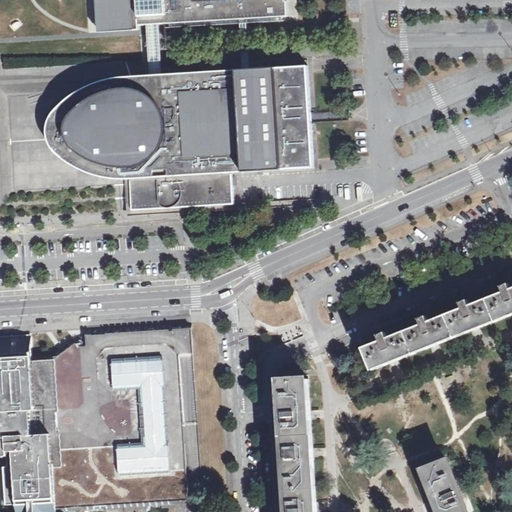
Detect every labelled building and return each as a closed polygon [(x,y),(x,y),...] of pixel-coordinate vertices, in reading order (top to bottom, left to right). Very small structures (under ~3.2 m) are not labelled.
[(99,0),(101,33),(140,30),(140,26),(148,25),(151,25),(160,25),(242,20),(246,20),(247,19),(253,19),(289,17),(287,2),(286,2),(285,0),(99,0)] [(253,19),(246,20),(248,70),(255,70),(253,19)] [(160,25),(151,25),(153,76),(163,75),(160,25)] [(51,118),(49,122),(49,126),(48,129),(48,132),(48,136),(49,139),(50,142),(51,145),(53,148),(55,150),(56,152),(60,156),(62,158),(63,160),(67,163),(76,168),(86,172),(91,174),(95,175),(100,176),(105,178),(110,178),(116,179),(121,180),(126,180),(126,191),(127,206),(133,206),(133,211),(235,204),(233,173),(315,168),(309,67),(255,70),(248,70),(163,75),(153,76),(141,77),(134,77),(123,78),(118,79),(114,80),(108,81),(103,82),(93,85),(88,87),(83,90),(78,92),(74,95),(70,98),(66,100),(62,103),(59,107),(57,108),(56,110),(53,114),(51,118)] [(382,341),(365,348),(373,370),(395,362),(436,346),(478,331),(511,315),(511,289),(511,290),(509,284),(506,286),(503,286),(506,292),(471,306),(468,300),(466,302),(462,303),(465,309),(430,322),(427,317),(424,318),(421,319),(423,325),(389,339),(386,333),(383,335),(380,335),(382,341)] [(0,455),(8,455),(9,467),(0,467),(0,505),(18,504),(18,511),(94,511),(130,510),(142,509),(181,506),(197,505),(203,505),(194,354),(192,323),(86,330),(52,355),(32,356),(31,333),(10,335),(0,335),(0,455)] [(295,381),(281,382),(289,511),(317,511),(311,415),(309,380),(295,381)] [(468,511),(449,461),(423,472),(436,506),(438,511),(468,511)]
